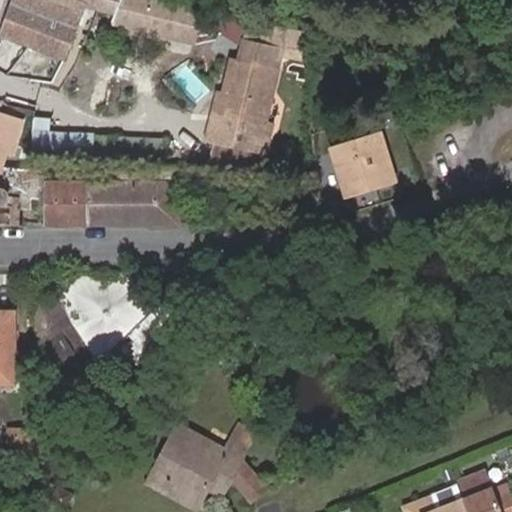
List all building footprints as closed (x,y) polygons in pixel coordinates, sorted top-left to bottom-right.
[(193,33),(201,6),(178,0),(15,0),(1,35),(65,59),(86,4),(193,33)] [(288,28),(252,19),(247,40),(254,41),(249,63),(241,62),(233,60),(219,119),(213,118),(209,137),(217,139),(216,168),(241,169),(241,163),(248,163),(249,147),(266,152),(272,127),(265,125),(278,70),(288,28)] [(254,41),(247,40),(241,62),(249,63),(254,41)] [(21,121),(0,114),(0,164),(3,153),(11,156),(21,121)] [(50,120),(34,119),(29,160),(83,163),(164,166),(165,137),(49,128),(50,120)] [(394,175),(379,135),(338,151),(353,191),(394,175)] [(0,223),(18,223),(18,209),(28,209),(29,196),(47,197),(46,223),(82,224),(82,183),(48,182),(49,170),(0,168),(0,223)] [(178,184),(82,183),(82,224),(178,225),(178,184)] [(156,277),(52,275),(48,285),(55,306),(60,316),(69,312),(83,336),(146,296),(156,277)] [(55,306),(40,317),(39,339),(54,364),(71,384),(96,369),(99,360),(85,339),(83,336),(69,312),(60,316),(55,306)] [(14,348),(16,312),(0,311),(0,374),(13,375),(13,368),(14,348)] [(32,426),(7,426),(7,445),(32,445),(32,426)] [(166,477),(205,498),(209,491),(223,499),(227,492),(235,476),(237,471),(256,436),(239,427),(225,453),(180,429),(174,439),(183,445),(166,477)] [(199,509),(205,498),(166,477),(183,445),(174,439),(150,483),(199,509)] [(235,476),(227,492),(250,503),(259,488),(235,476)] [(470,511),(465,498),(462,499),(457,487),(432,497),(438,511),(437,511),(470,511)] [(465,498),(470,511),(511,511),(511,495),(511,492),(496,498),(492,488),(465,498)]
